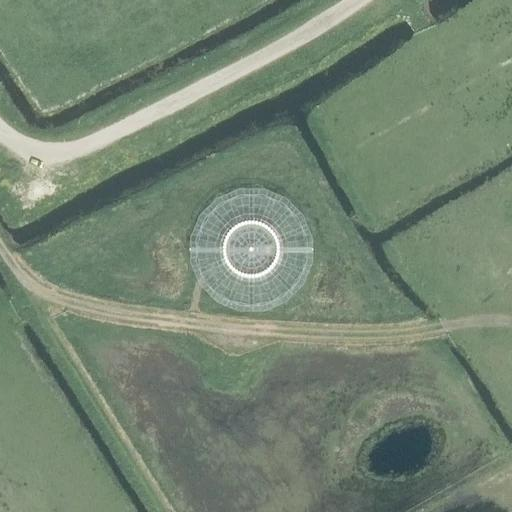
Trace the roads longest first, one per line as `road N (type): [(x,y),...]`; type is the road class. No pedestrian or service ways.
road 1 (track): [(0,247),(44,293),(151,318),(353,336),(511,322)]
road 2 (track): [(0,127),(37,150),(85,146),(357,0)]
